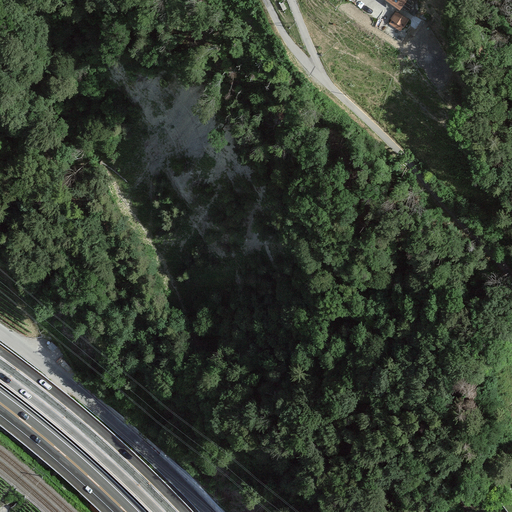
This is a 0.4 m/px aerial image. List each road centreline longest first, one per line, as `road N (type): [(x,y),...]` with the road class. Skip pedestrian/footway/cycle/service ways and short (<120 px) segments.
road 1 (unclassified): [(511,280),(316,77),(266,0)]
road 2 (tertiary): [(0,330),(205,511)]
road 3 (motorway): [(168,511),(0,365)]
road 4 (motorway): [(0,401),(128,511)]
